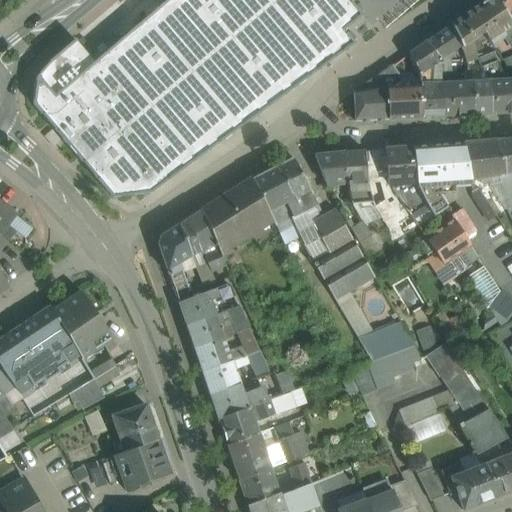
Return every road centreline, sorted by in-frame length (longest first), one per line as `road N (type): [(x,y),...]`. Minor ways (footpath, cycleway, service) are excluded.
road 1 (residential): [(239,511),(137,227)]
road 2 (residential): [(212,511),(146,316),(104,246)]
road 3 (residential): [(137,227),(311,109)]
road 4 (residential): [(511,122),(342,131),(311,109)]
road 5 (residential): [(311,109),(340,73),(446,0)]
road 6 (residential): [(104,246),(82,206),(4,121)]
road 7 (residential): [(0,155),(104,246)]
road 8 (residential): [(104,246),(0,315)]
